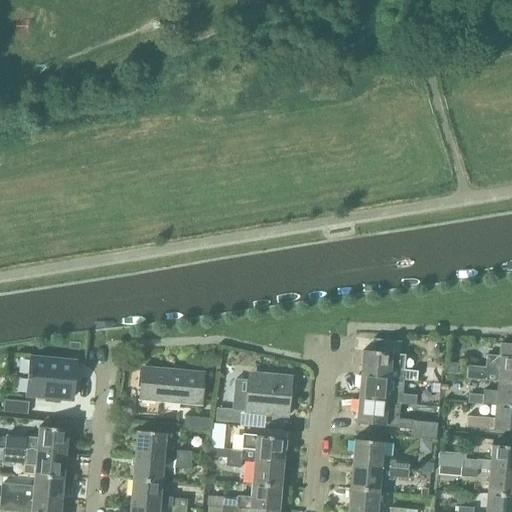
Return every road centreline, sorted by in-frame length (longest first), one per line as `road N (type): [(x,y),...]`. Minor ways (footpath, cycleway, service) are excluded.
road 1 (residential): [(314,511),(323,362)]
road 2 (residential): [(100,511),(105,365)]
